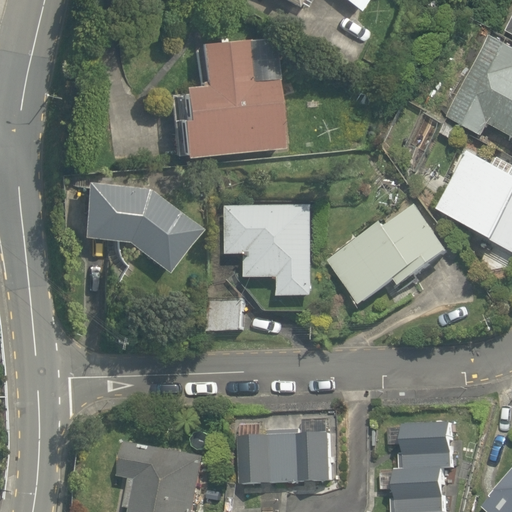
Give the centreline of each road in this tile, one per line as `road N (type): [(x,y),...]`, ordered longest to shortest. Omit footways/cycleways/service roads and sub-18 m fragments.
road 1 (residential): [(42,377),(457,364),(511,355)]
road 2 (tertiary): [(14,154),(42,377)]
road 3 (residential): [(44,0),(14,154)]
road 4 (unknown): [(362,368),(351,511)]
road 5 (tertiary): [(42,377),(32,511)]
